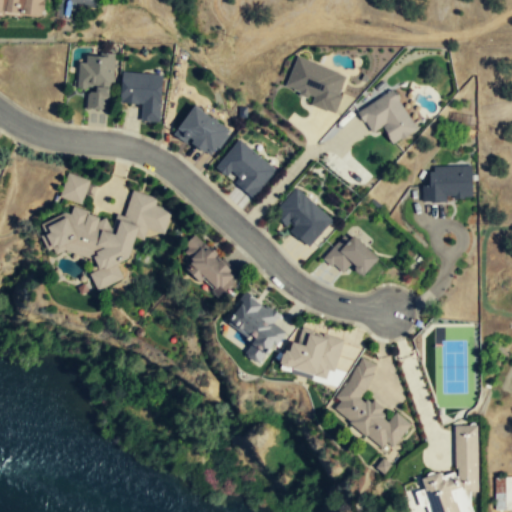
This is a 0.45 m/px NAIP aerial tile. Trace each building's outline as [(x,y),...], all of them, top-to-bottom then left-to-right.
[(0,0),(0,14),(44,15),(44,0),(0,0)] [(349,76),(297,55),(283,90),(335,112),(349,76)] [(86,56),(86,63),(76,64),(77,90),(86,89),(87,110),(112,110),(111,56),(86,56)] [(122,73),(119,102),(141,104),(140,121),(159,122),(162,76),(122,73)] [(417,128),(391,88),(356,111),(371,134),(381,127),(392,144),(417,128)] [(193,106),(174,134),(210,158),(229,130),(193,106)] [(255,198),(276,168),(238,142),(218,172),(255,198)] [(471,200),(470,167),(430,168),(431,185),(421,185),(421,202),(471,200)] [(81,205),(90,182),(68,174),(60,198),(81,205)] [(333,218),(295,187),(271,216),(310,247),(333,218)] [(45,247),(93,260),(95,265),(91,278),(95,287),(99,289),(122,280),(116,264),(129,259),(137,228),(158,233),(165,231),(170,211),(158,208),(154,198),(135,193),(130,195),(124,216),(112,221),(72,210),(71,212),(39,225),(42,233),(41,238),(45,247)] [(362,277),(378,258),(346,230),(322,258),(342,275),(349,265),(362,277)] [(224,294),(238,271),(190,240),(175,263),(224,294)] [(256,339),(250,352),(258,355),(261,349),(268,353),(279,330),(272,327),(279,313),(242,296),(228,326),(256,339)] [(343,340),(295,328),(284,370),(332,382),(343,340)] [(327,409),(390,453),(410,423),(394,412),(392,416),(361,394),(379,368),(363,357),(327,409)] [(477,425),(454,425),(454,468),(457,469),(457,476),(455,477),(453,472),(442,476),(441,472),(420,479),(431,511),(472,511),(469,504),(469,492),(477,492),(477,425)] [(383,475),(391,465),(381,457),(373,467),(383,475)] [(511,478),(493,478),(493,511),(511,511),(511,478)]
